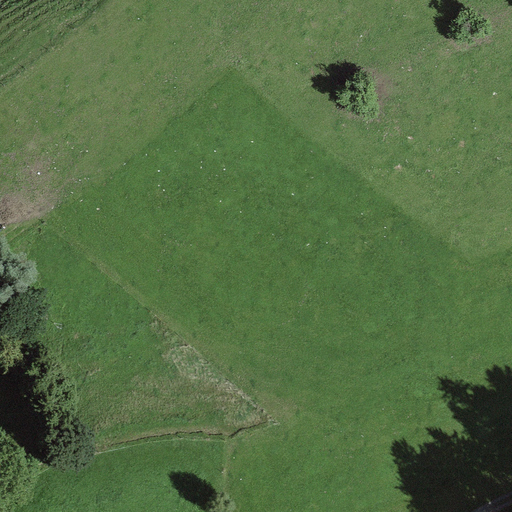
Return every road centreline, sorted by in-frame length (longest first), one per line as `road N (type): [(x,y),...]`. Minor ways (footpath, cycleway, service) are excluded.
road 1 (track): [(0,478),(88,439),(183,426),(236,430)]
road 2 (track): [(0,371),(88,286),(110,286)]
